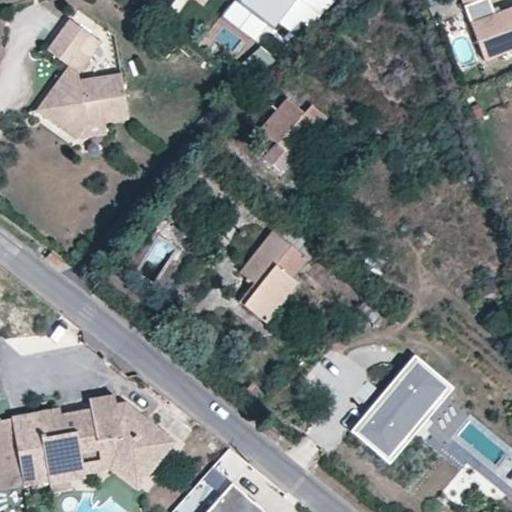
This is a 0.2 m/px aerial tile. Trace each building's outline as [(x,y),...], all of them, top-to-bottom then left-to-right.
[(238,0),(271,25),(290,0),(238,0)] [(495,0),(466,0),(487,52),(511,42),(511,0),(507,0),(497,4),(495,0)] [(78,25),(55,55),(77,72),(49,106),(64,118),(64,128),(82,142),(93,129),(135,122),(128,78),(86,85),(85,79),(108,48),(78,25)] [(246,79),(272,56),(260,43),(234,65),(246,79)] [(270,83),(258,97),(271,108),(282,93),(270,83)] [(286,100),(262,130),(277,143),(266,160),(283,175),(320,130),(286,100)] [(44,113),(64,128),(64,118),(49,106),(44,113)] [(203,166),(190,182),(217,204),(231,187),(203,166)] [(287,220),(274,234),(309,259),(319,247),(287,220)] [(309,259),(274,234),(241,276),(253,285),(243,302),(267,324),(299,283),(295,280),(309,259)] [(379,327),(392,311),(373,297),(359,312),(379,327)] [(358,432),(417,362),(415,355),(351,431),(390,464),(384,454),(358,432)] [(390,464),(453,388),(415,355),(417,362),(443,384),(384,454),(390,464)] [(384,454),(443,384),(417,362),(358,432),(384,454)] [(81,399),(84,408),(84,418),(98,416),(106,404),(104,395),(81,399)] [(84,418),(84,408),(55,413),(53,406),(0,414),(0,487),(40,478),(38,468),(110,457),(133,471),(160,433),(121,402),(106,404),(98,416),(84,418)] [(38,468),(40,478),(42,480),(71,475),(72,471),(104,466),(132,486),(170,439),(160,433),(133,471),(110,457),(38,468)] [(266,511),(260,506),(255,511),(248,505),(253,500),(230,480),(202,511),(266,511)] [(260,506),(253,500),(248,505),(255,511),(260,506)]
